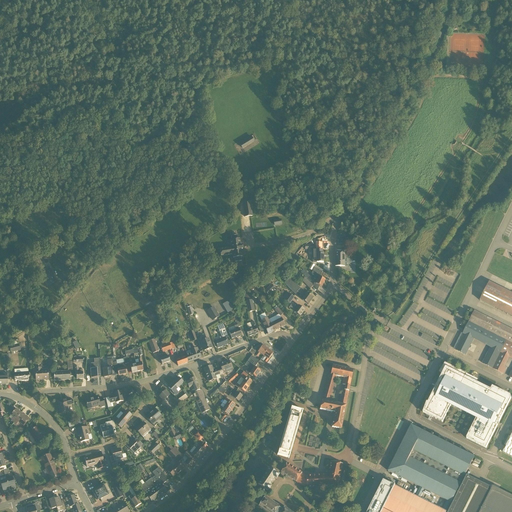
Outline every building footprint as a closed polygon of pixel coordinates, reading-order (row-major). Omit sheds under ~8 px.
[(242,149),(254,141),(251,136),(239,143),(242,149)] [(244,217),(252,216),(250,202),(242,203),(244,217)] [(238,239),(238,235),(231,236),(232,240),(230,240),(231,248),(220,249),(221,256),(232,254),(233,258),(234,258),(235,262),(241,261),(241,257),(242,256),(241,250),(242,249),(242,245),(240,246),(239,239),(238,239)] [(313,245),(313,241),(308,241),(308,245),(304,245),(305,250),(313,249),(313,245)] [(335,266),(336,266),(345,266),(345,251),(335,251),(335,266)] [(323,262),(323,254),(317,254),(312,254),(313,262),(316,262),(323,262)] [(37,267),(44,264),(39,256),(33,259),(37,267)] [(294,256),(289,261),(292,264),(297,258),(294,256)] [(48,270),(47,268),(42,270),(44,274),(45,273),(50,284),(57,280),(51,269),(48,270)] [(316,284),(322,286),(325,280),(319,277),(322,272),(319,270),(314,268),(311,274),(314,276),(313,278),(317,280),(316,284)] [(310,289),(313,286),(310,282),(306,278),(305,277),(302,281),(310,289)] [(297,296),(298,297),(308,305),(311,301),(313,299),(313,298),(307,293),(304,297),(300,294),(297,292),(298,290),(300,289),(290,278),(284,283),(297,296)] [(511,293),(489,282),(480,300),(511,316),(511,293)] [(270,294),(275,289),(271,285),(266,289),(270,294)] [(248,312),(255,311),(251,293),(244,295),(248,312)] [(290,304),(294,298),(289,294),(285,300),(290,304)] [(222,304),(226,312),(233,309),(228,300),(222,304)] [(296,309),(291,305),(289,308),(300,316),(304,310),(298,306),(296,309)] [(283,313),(278,307),(278,308),(276,306),(274,308),(275,310),(280,316),(283,313)] [(212,321),(219,317),(214,307),(207,311),(212,321)] [(511,329),(474,311),(463,333),(464,334),(456,350),(466,355),(473,339),(490,347),(483,363),(503,373),(506,367),(504,367),(509,357),(511,358),(511,370),(511,371),(509,376),(511,377),(511,329)] [(274,331),(269,322),(267,318),(261,320),(258,322),(260,327),(264,326),(268,334),(274,331)] [(285,325),(281,318),(270,324),(269,322),(274,331),(285,325)] [(234,326),(234,327),(236,330),(232,331),(229,332),(232,339),(238,336),(239,337),(242,336),(239,328),(238,327),(241,326),(240,321),(236,322),(237,325),(234,326)] [(248,337),(258,333),(254,322),(247,324),(248,329),(246,330),(248,337)] [(218,348),(228,344),(225,336),(227,335),(223,323),(217,325),(221,337),(220,337),(220,339),(215,341),(218,348)] [(202,341),(201,338),(197,340),(200,349),(203,348),(204,351),(211,348),(208,339),(202,341)] [(153,353),(159,351),(155,339),(148,341),(153,353)] [(19,345),(19,344),(9,346),(10,351),(11,352),(21,350),(19,345)] [(263,356),(268,350),(262,346),(255,355),(257,357),(260,354),(263,356)] [(186,356),(185,357),(188,362),(200,358),(197,348),(191,351),(191,353),(186,355),(186,356)] [(263,367),(273,353),(268,350),(263,356),(259,361),(258,362),(259,362),(263,367)] [(168,357),(167,354),(162,355),(162,354),(159,355),(162,365),(170,362),(168,356),(168,357)] [(259,361),(251,356),(249,359),(251,360),(246,366),(249,368),(245,372),(249,375),(250,373),(255,378),(260,371),(255,367),(259,362),(258,362),(259,361)] [(178,366),(188,362),(185,357),(176,360),(178,366)] [(91,378),(98,378),(97,375),(101,374),(100,358),(94,359),(94,363),(90,363),(91,378)] [(125,368),(124,364),(127,363),(126,361),(126,358),(123,358),(124,364),(121,365),(121,364),(117,364),(116,362),(113,363),(114,370),(117,369),(118,376),(127,374),(125,368)] [(137,372),(143,371),(141,359),(135,360),(136,364),(137,372)] [(112,377),(111,372),(115,372),(114,370),(113,363),(112,360),(108,360),(108,368),(103,368),(104,377),(112,377)] [(137,372),(136,364),(132,364),(132,361),(129,361),(132,373),(137,372)] [(219,375),(226,372),(232,370),(228,361),(223,363),(222,362),(219,363),(221,368),(217,369),(219,375)] [(73,376),(73,368),(72,362),(67,362),(68,371),(54,372),(54,377),(54,380),(62,379),(62,380),(70,380),(70,377),(73,376)] [(442,422),(443,422),(453,402),(478,415),(467,438),(486,447),(511,395),(493,386),(491,389),(465,376),(467,373),(445,362),(439,371),(442,374),(437,384),(438,385),(437,387),(436,386),(428,402),(427,402),(423,412),(442,422)] [(330,375),(336,376),(343,378),(351,380),(353,370),(333,365),(331,374),(330,375)] [(79,370),(78,366),(75,367),(75,375),(76,375),(76,379),(83,379),(82,372),(82,370),(79,370)] [(215,376),(219,375),(217,369),(213,371),(211,366),(204,369),(208,382),(216,379),(215,376)] [(41,370),(41,367),(35,368),(36,380),(48,379),(47,370),(41,370)] [(29,372),(28,372),(14,373),(15,381),(18,381),(18,382),(28,381),(28,377),(29,377),(29,372)] [(242,383),(248,387),(252,382),(246,378),(248,375),(243,372),(242,374),(246,378),(242,383)] [(351,380),(343,378),(342,385),(344,385),(343,391),(341,390),(338,405),(329,403),(336,376),(330,375),(331,374),(329,374),(320,409),(335,412),(332,427),(341,429),(351,380)] [(176,395),(178,393),(176,390),(183,383),(178,378),(168,388),(176,395)] [(194,392),(200,390),(194,378),(189,380),(186,381),(189,388),(192,387),(194,392)] [(248,387),(242,383),(240,386),(236,383),(235,385),(245,393),(248,387)] [(238,401),(242,396),(232,389),(230,392),(231,393),(229,396),(234,400),(235,399),(238,401)] [(116,403),(123,401),(121,391),(113,393),(114,395),(109,397),(110,403),(115,402),(116,403)] [(173,399),(165,391),(159,396),(164,401),(166,398),(175,408),(179,404),(173,398),(173,399)] [(201,413),(209,410),(200,391),(193,394),(201,413)] [(185,394),(178,400),(180,403),(188,398),(185,394)] [(130,403),(135,398),(132,395),(127,400),(128,400),(130,403)] [(98,399),(98,396),(85,400),(88,409),(100,406),(100,407),(105,406),(103,398),(98,399)] [(60,414),(65,412),(69,411),(68,406),(71,405),(71,403),(70,398),(57,402),(60,414)] [(229,401),(225,399),(224,401),(227,403),(225,406),(231,411),(235,405),(229,401)] [(231,411),(225,406),(223,408),(220,406),(218,408),(222,410),(221,411),(228,415),(231,411)] [(15,409),(12,407),(8,412),(11,415),(10,415),(13,418),(11,420),(13,422),(21,413),(16,408),(15,409)] [(306,411),(295,407),(277,454),(289,458),(306,411)] [(154,426),(161,421),(159,419),(162,417),(155,409),(152,411),(152,412),(146,417),(154,426)] [(132,415),(129,413),(126,410),(115,423),(121,428),(132,415)] [(24,426),(29,419),(21,413),(13,422),(16,425),(18,422),(24,426)] [(149,429),(143,423),(139,427),(138,426),(135,429),(141,436),(149,429)] [(173,439),(175,438),(176,441),(181,438),(178,432),(179,432),(175,425),(173,426),(177,433),(176,433),(174,430),(173,429),(171,430),(171,429),(169,430),(173,439)] [(388,471),(399,477),(422,430),(411,425),(388,471)] [(101,429),(103,438),(114,435),(112,426),(101,429)] [(40,433),(36,427),(29,432),(36,442),(44,436),(42,432),(40,433)] [(89,435),(87,427),(76,430),(77,434),(78,434),(81,442),(89,440),(88,435),(89,435)] [(160,438),(162,436),(160,434),(156,429),(154,431),(155,432),(160,438)] [(446,500),(442,509),(446,511),(474,456),(422,430),(399,477),(420,487),(415,496),(420,498),(425,489),(446,500)] [(199,441),(204,436),(198,431),(193,436),(199,441)] [(157,441),(160,438),(155,432),(152,435),(157,441)] [(511,433),(502,452),(511,457),(511,433)] [(135,442),(131,438),(125,445),(127,446),(130,449),(132,446),(137,450),(140,446),(135,442)] [(204,452),(208,447),(202,442),(199,446),(198,447),(192,454),(187,451),(197,460),(204,452)] [(171,450),(170,451),(176,457),(179,454),(174,448),(172,449),(170,446),(168,448),(171,450)] [(119,447),(110,449),(112,455),(114,461),(118,460),(117,454),(121,453),(119,447)] [(176,457),(170,451),(167,454),(173,460),(176,457)] [(183,456),(184,456),(187,459),(184,463),(190,468),(197,460),(187,451),(183,456)] [(99,469),(106,467),(104,462),(101,452),(98,453),(98,454),(84,458),(87,467),(97,464),(99,469)] [(59,476),(55,465),(50,454),(41,458),(49,475),(51,480),(59,476)] [(328,474),(306,476),(306,487),(307,488),(337,486),(340,474),(342,464),(331,461),(328,474)] [(178,463),(177,463),(173,467),(171,465),(166,470),(173,477),(176,474),(177,475),(183,469),(178,463)] [(306,487),(306,476),(287,463),(281,472),(296,482),(306,487)] [(152,472),(155,476),(152,478),(163,493),(167,491),(162,485),(168,480),(159,467),(152,472)] [(278,475),(275,473),(269,469),(258,485),(267,492),(270,488),(268,487),(274,478),(276,480),(278,475)] [(511,511),(511,495),(493,486),(492,488),(467,475),(448,511),(511,511)] [(10,491),(16,489),(12,478),(6,480),(10,491)] [(153,480),(151,481),(147,485),(157,498),(163,493),(152,478),(151,478),(153,480)] [(0,482),(0,480),(0,486),(2,486),(4,493),(10,491),(6,480),(0,482)] [(381,511),(394,486),(383,480),(367,511),(381,511)] [(157,498),(147,485),(145,483),(140,486),(146,495),(144,496),(148,501),(150,499),(151,502),(157,498)] [(113,497),(111,493),(108,495),(104,485),(93,491),(97,500),(100,499),(102,502),(113,497)] [(446,511),(442,509),(420,498),(415,496),(403,490),(396,486),(395,486),(395,485),(394,486),(381,511),(446,511)] [(123,496),(118,487),(113,489),(117,499),(123,496)] [(129,490),(127,487),(121,490),(125,499),(129,497),(135,508),(138,506),(139,506),(140,505),(141,504),(136,497),(134,498),(129,490)] [(77,504),(74,495),(65,498),(66,501),(68,500),(71,506),(77,504)] [(280,506),(265,496),(259,503),(260,503),(259,505),(269,511),(292,511),(284,506),(282,509),(279,507),(280,506)] [(51,509),(57,508),(54,498),(49,500),(49,501),(46,501),(49,510),(51,509)] [(60,500),(59,498),(54,499),(54,498),(57,508),(57,511),(58,511),(63,511),(66,511),(65,508),(63,500),(60,500)] [(120,504),(118,505),(122,511),(129,511),(124,503),(121,505),(120,504)]
